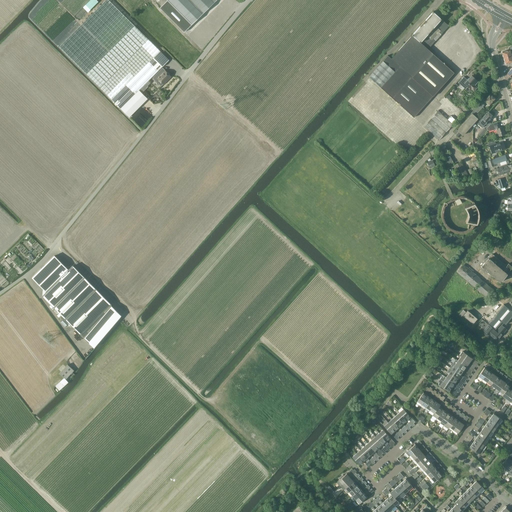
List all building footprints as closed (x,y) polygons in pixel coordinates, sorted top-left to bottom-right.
[(105,0),(59,47),(121,109),(169,60),(108,0),(105,0)] [(167,0),(168,0),(160,8),(184,32),(216,0),(167,0)] [(388,55),(369,77),(413,117),(454,73),(428,49),(449,26),(433,11),(412,35),(391,59),(388,55)] [(510,50),(502,52),(503,55),(503,57),(504,57),(504,58),(511,55),(511,52),(511,51),(511,46),(510,47),(510,50)] [(163,68),(154,77),(162,85),(167,80),(171,76),(163,68)] [(464,76),(458,83),(466,89),(468,86),(471,89),(471,88),(474,91),(477,87),(474,85),(478,81),(472,76),(468,80),(464,76)] [(457,129),(454,133),(458,136),(461,133),(463,135),(478,119),(474,116),(484,105),(483,105),(486,102),(489,105),(495,98),(494,97),(494,96),(493,95),(492,95),(491,95),(490,94),(482,103),(481,102),(471,113),(472,114),(457,130),(457,129)] [(424,126),(439,140),(453,124),(438,111),(424,126)] [(479,121),(477,124),(482,128),(487,122),(492,115),(492,114),(491,113),(490,113),(488,112),(479,121)] [(484,127),(482,130),(485,133),(488,130),(489,131),(494,129),(494,130),(497,130),(499,136),(505,134),(503,127),(500,127),(499,124),(498,124),(497,122),(492,123),(489,124),(486,129),(484,127)] [(490,146),(492,153),(505,149),(503,142),(495,144),(495,142),(489,144),(490,146)] [(442,155),(447,165),(453,162),(448,152),(442,155)] [(505,156),(493,160),(494,164),(506,160),(505,156)] [(433,160),(427,163),(430,168),(435,166),(433,160)] [(454,165),(461,180),(469,177),(461,162),(454,165)] [(509,172),(507,165),(497,169),(499,175),(509,172)] [(457,197),(448,202),(446,202),(445,202),(445,203),(444,203),(444,204),(444,205),(443,206),(443,208),(442,209),(442,211),(442,213),(442,215),(442,217),(442,219),(443,221),(444,223),(445,224),(446,226),(447,228),(448,228),(449,229),(450,230),(451,231),(452,231),(454,232),(455,232),(457,233),(458,233),(461,233),(463,233),(465,233),(466,232),(467,232),(469,231),(470,230),(472,229),(475,226),(476,224),(477,223),(477,222),(478,219),(479,217),(479,215),(479,213),(479,211),(478,209),(477,207),(476,205),(474,202),(473,201),(471,199),(470,199),(466,197),(465,196),(463,196),(464,196),(461,196),(460,196),(457,197)] [(481,267),(500,282),(511,268),(511,266),(508,264),(506,266),(492,254),(481,267)] [(55,257),(33,278),(50,295),(47,299),(94,347),(120,316),(72,266),(67,270),(66,269),(66,268),(65,268),(55,257)] [(456,272),(487,298),(494,290),(463,264),(456,272)] [(495,315),(496,317),(489,325),(484,331),(484,332),(484,333),(484,334),(485,335),(486,336),(487,336),(488,336),(489,336),(490,335),(492,337),(496,340),(506,329),(500,324),(501,322),(505,325),(511,316),(511,312),(504,305),(495,315)] [(463,316),(473,324),(477,319),(468,311),(463,316)] [(461,356),(460,356),(469,362),(472,358),(463,352),(463,351),(462,351),(459,355),(460,356),(461,356)] [(460,356),(458,360),(466,367),(469,362),(460,356)] [(453,363),(455,365),(463,371),(466,367),(458,360),(458,361),(456,359),(453,363)] [(64,379),(55,386),(59,390),(68,382),(65,379),(73,371),(67,365),(58,374),(64,379)] [(455,365),(452,369),(460,375),(463,371),(455,365)] [(478,376),(483,379),(489,370),(484,367),(478,376)] [(452,369),(449,373),(457,379),(460,375),(452,369)] [(483,379),(487,382),(493,373),(489,370),(483,379)] [(444,376),(460,388),(461,387),(455,383),(457,379),(449,373),(446,377),(444,376)] [(487,382),(491,385),(497,376),(493,373),(487,382)] [(441,377),(440,379),(452,388),(453,386),(456,388),(456,386),(459,389),(460,388),(444,376),(442,378),(441,377)] [(491,385),(495,388),(501,379),(497,376),(491,385)] [(452,388),(440,379),(438,381),(439,382),(438,384),(449,392),(452,388)] [(495,388),(499,391),(505,382),(501,379),(495,388)] [(499,391),(503,394),(508,387),(510,385),(505,382),(499,391)] [(502,396),(506,399),(511,390),(511,389),(508,387),(503,394),(502,396)] [(417,401),(421,404),(428,395),(423,392),(417,401)] [(421,404),(426,407),(432,398),(428,395),(421,404)] [(426,407),(430,410),(436,401),(432,398),(426,407)] [(434,413),(439,407),(441,404),(436,401),(430,410),(434,413)] [(504,405),(500,410),(508,415),(511,410),(504,405)] [(433,416),(437,418),(443,410),(439,407),(434,413),(433,416)] [(403,409),(399,412),(407,420),(408,419),(410,421),(411,421),(413,423),(415,422),(412,419),(410,417),(403,409)] [(440,423),(447,413),(443,410),(437,418),(441,421),(440,423)] [(399,412),(396,416),(403,424),(407,420),(399,412)] [(484,413),(490,418),(499,424),(502,419),(493,413),(492,415),(489,413),(489,414),(486,412),(484,413)] [(440,423),(444,426),(452,415),(447,413),(440,423)] [(449,427),(450,427),(456,418),(452,415),(444,426),(448,429),(449,427)] [(396,416),(392,419),(399,427),(403,424),(396,416)] [(450,427),(454,430),(460,421),(456,418),(450,427)] [(490,418),(487,422),(496,428),(499,424),(490,418)] [(392,419),(388,423),(395,431),(399,427),(392,419)] [(388,423),(386,420),(382,424),(391,434),(395,431),(388,423)] [(460,421),(454,430),(458,433),(464,424),(460,421)] [(487,422),(484,426),(493,432),(496,428),(487,422)] [(484,426),(481,430),(490,437),(493,432),(484,426)] [(478,434),(487,441),(490,437),(481,430),(480,432),(477,431),(474,428),(473,430),(478,434)] [(383,430),(379,433),(386,441),(388,440),(390,442),(390,441),(393,444),(395,443),(392,440),(390,437),(383,430)] [(379,433),(375,436),(382,444),(384,443),(386,445),(387,445),(389,447),(391,446),(386,441),(379,433)] [(476,438),(475,439),(484,445),(487,441),(478,434),(477,436),(474,435),(471,433),(470,434),(476,438)] [(370,438),(371,440),(378,448),(382,444),(375,436),(374,434),(370,438)] [(475,439),(472,443),(481,449),(483,450),(486,446),(484,445),(475,439)] [(378,448),(371,440),(367,443),(375,451),(376,450),(378,452),(379,452),(381,454),(383,453),(380,450),(378,448)] [(367,443),(364,447),(371,455),(372,453),(374,455),(375,455),(378,458),(379,456),(376,453),(375,451),(367,443)] [(472,443),(469,447),(473,449),(472,450),(477,454),(477,453),(478,453),(480,455),(483,450),(481,449),(472,443)] [(405,453),(409,456),(418,448),(415,444),(412,447),(411,445),(407,449),(408,450),(405,453)] [(364,447),(360,450),(367,458),(371,455),(364,447)] [(410,455),(414,459),(422,452),(418,448),(409,456),(409,457),(410,455)] [(360,450),(356,454),(363,462),(364,460),(367,463),(368,462),(370,465),(371,463),(369,460),(367,458),(360,450)] [(414,459),(417,463),(425,455),(422,452),(414,459)] [(363,462),(356,454),(352,457),(359,465),(363,462)] [(417,463),(421,467),(429,459),(425,455),(417,463)] [(502,465),(506,468),(511,461),(508,457),(502,465)] [(421,467),(424,470),(432,463),(429,459),(421,467)] [(432,463),(424,470),(427,474),(436,467),(432,463)] [(436,467),(427,474),(431,478),(439,471),(438,469),(440,468),(438,465),(436,467)] [(439,471),(431,478),(434,482),(442,475),(441,473),(443,471),(441,469),(439,471)] [(338,481),(337,482),(340,486),(342,485),(350,477),(346,473),(344,476),(343,475),(339,478),(340,479),(338,481)] [(342,485),(345,488),(353,481),(350,477),(342,485)] [(345,488),(344,489),(348,493),(349,492),(357,485),(355,483),(358,481),(357,481),(356,479),(353,481),(345,488)] [(406,479),(402,482),(409,490),(413,487),(406,479)] [(476,480),(472,484),(480,492),(484,488),(476,480)] [(402,482),(398,486),(405,493),(409,490),(402,482)] [(332,494),(335,492),(329,484),(326,486),(332,494)] [(472,484),(469,488),(476,495),(480,492),(472,484)] [(349,492),(352,496),(360,489),(357,485),(349,492)] [(398,486),(394,489),(401,497),(405,493),(398,486)] [(356,500),(354,501),(358,505),(359,504),(367,497),(366,495),(368,493),(367,492),(370,490),(369,488),(364,493),(356,500)] [(469,488),(465,491),(473,499),(476,495),(469,488)] [(360,489),(352,496),(356,500),(364,493),(360,489)] [(390,492),(392,494),(397,500),(401,497),(394,489),(390,492)] [(465,491),(462,495),(469,503),(473,499),(465,491)] [(392,494),(388,498),(395,506),(399,502),(397,500),(392,494)] [(413,499),(416,503),(422,498),(418,494),(413,499)] [(462,495),(458,499),(466,506),(469,503),(462,495)] [(380,505),(386,511),(387,511),(391,509),(384,501),(383,502),(381,500),(380,500),(378,497),(376,499),(379,502),(378,502),(380,505)] [(388,498),(384,501),(391,509),(395,506),(388,498)] [(454,502),(456,504),(462,510),(466,506),(458,499),(454,502)] [(376,508),(379,511),(386,511),(380,505),(379,506),(377,503),(376,504),(373,501),(372,502),(375,505),(374,506),(376,508)]
